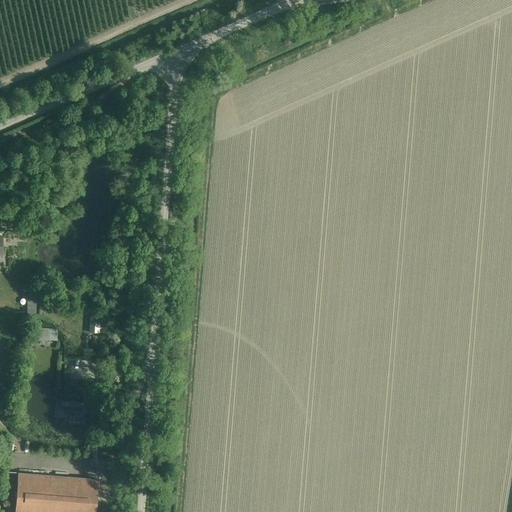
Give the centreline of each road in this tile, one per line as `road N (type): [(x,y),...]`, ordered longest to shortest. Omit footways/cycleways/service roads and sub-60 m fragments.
road 1 (unclassified): [(139,511),(166,58)]
road 2 (unclassified): [(0,131),(166,58)]
road 3 (unclassified): [(166,58),(301,0)]
